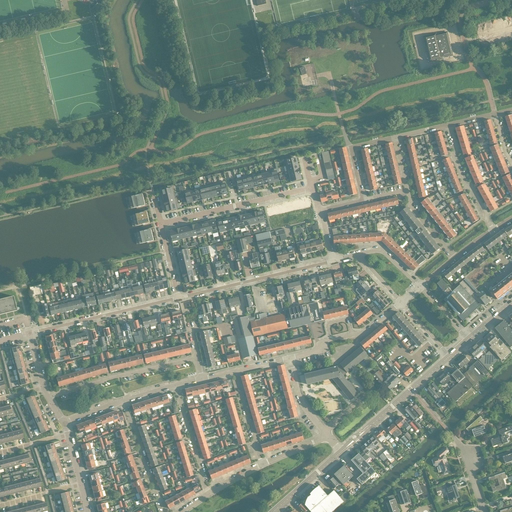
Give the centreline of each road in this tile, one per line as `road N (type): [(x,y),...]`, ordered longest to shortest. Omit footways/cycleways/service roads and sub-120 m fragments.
road 1 (residential): [(333,260),(178,297)]
road 2 (residential): [(160,224),(313,187)]
road 3 (residential): [(178,297),(28,334)]
road 4 (residential): [(48,396),(197,357)]
road 5 (tertiary): [(341,450),(449,356)]
